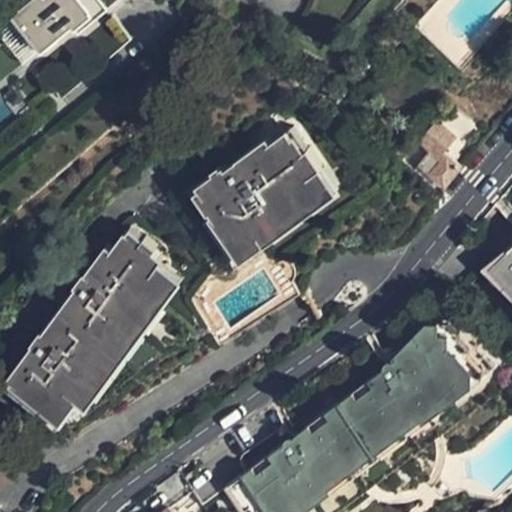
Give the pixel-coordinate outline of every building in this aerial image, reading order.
[(107,1),(106,0),(22,0),(0,18),(0,23),(31,62),(107,1)] [(129,42),(101,8),(63,41),(90,75),(129,42)] [(456,169),(458,166),(444,154),(456,140),(435,121),(417,141),(435,156),(424,169),(444,186),(456,169)] [(310,180),(322,171),(307,151),(301,155),(284,133),(253,157),(240,165),(237,162),(223,172),(220,171),(193,189),(208,212),(206,214),(232,252),(317,192),(310,180)] [(7,381),(46,409),(51,412),(64,394),(73,402),(164,282),(148,271),(160,255),(137,239),(133,242),(119,232),(85,278),(81,275),(71,288),(75,290),(43,333),(39,331),(29,343),(32,347),(7,381)] [(511,292),(511,240),(486,264),(511,292)] [(308,511),(487,386),(492,365),(479,351),(480,347),(469,335),(471,331),(465,323),(421,320),(390,360),(386,358),(384,357),(382,358),(380,359),(378,361),(376,364),(376,367),(376,370),(291,431),(287,430),(285,430),(282,431),(280,431),(278,434),(277,436),(276,438),(276,442),(219,482),(236,506),(246,499),(256,511),(308,511)]
